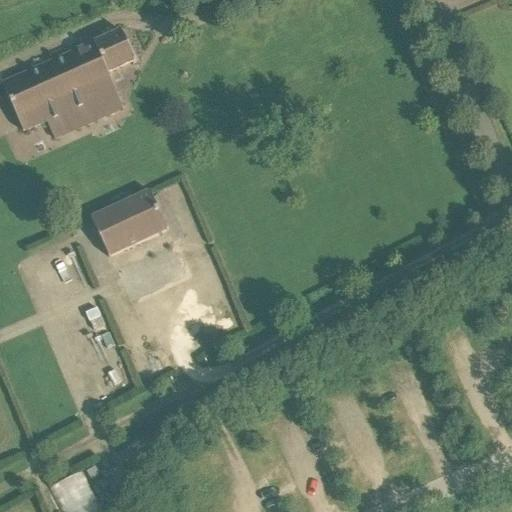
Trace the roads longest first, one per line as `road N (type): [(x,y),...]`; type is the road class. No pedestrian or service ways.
road 1 (residential): [(511,198),(427,0)]
road 2 (unclassified): [(511,456),(389,511)]
